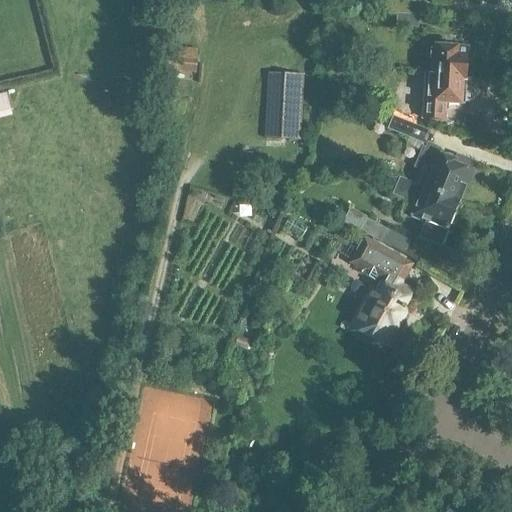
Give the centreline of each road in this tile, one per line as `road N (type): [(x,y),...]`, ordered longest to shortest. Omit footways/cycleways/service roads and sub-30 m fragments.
road 1 (residential): [(431,412),(511,263)]
road 2 (residential): [(359,511),(431,412)]
